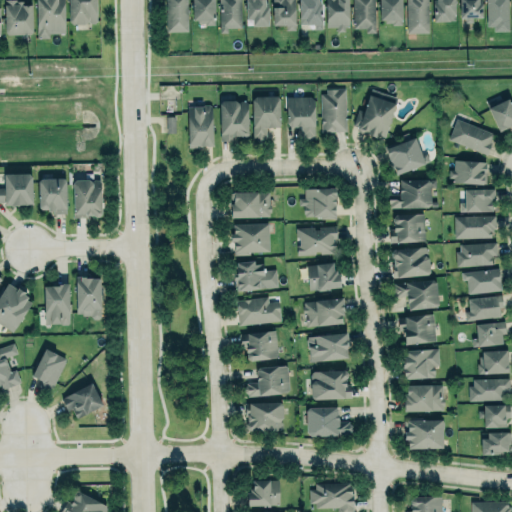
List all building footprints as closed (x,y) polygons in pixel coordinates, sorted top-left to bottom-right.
[(4,0),(4,31),(7,33),(20,33),(20,39),(29,39),(29,33),(32,30),(32,3),(24,3),(24,0),(4,0)] [(35,0),(37,37),(49,37),(49,32),(64,32),(63,0),(35,0)] [(66,0),(96,0),(97,20),(94,23),(72,24),(68,22),(66,0)] [(186,0),(164,0),(165,32),(187,31),(186,0)] [(190,0),(191,23),(214,23),(213,0),(190,0)] [(218,0),(219,32),(227,31),(227,27),(241,27),(241,0),(218,0)] [(246,0),(247,25),(267,25),(266,0),(246,0)] [(271,0),(272,24),(284,24),(284,29),(294,29),(293,0),(271,0)] [(298,0),(319,0),(320,23),(298,23),(298,0)] [(325,0),(325,26),(336,26),(336,30),(347,30),(347,0),(325,0)] [(352,0),(353,27),(366,27),(366,31),(375,31),(374,0),(352,0)] [(377,0),(402,0),(402,25),(391,25),(391,23),(383,23),(383,20),(378,20),(377,0)] [(427,0),(428,32),(407,32),(406,0),(427,0)] [(454,0),(455,19),(449,19),(448,20),(433,21),(432,0),(454,0)] [(458,0),(459,17),(481,17),(480,0),(458,0)] [(485,0),(486,25),(493,25),(494,30),(508,30),(507,0),(485,0)] [(345,129),(345,87),(326,88),(326,93),(320,93),(321,130),(345,129)] [(369,93),(395,102),(384,136),(375,133),(374,136),(367,133),(368,130),(357,127),(369,93)] [(251,94),(279,94),(279,126),(264,126),(264,137),(252,137),(251,94)] [(286,96),(309,95),(313,99),(314,124),(314,131),(312,131),(311,137),(309,138),(306,139),(304,137),(301,137),(300,125),(289,126),(286,123),(286,96)] [(487,106),(497,130),(511,124),(511,104),(510,105),(507,98),(487,106)] [(218,100),(219,140),(234,140),(234,136),(247,136),(246,100),(218,100)] [(187,106),(187,143),(188,143),(188,146),(201,146),(201,145),(212,145),(211,105),(210,105),(209,104),(204,104),(202,105),(187,105),(187,106)] [(485,154),(493,133),(455,118),(447,139),(485,154)] [(383,146),(414,135),(421,154),(427,152),(431,162),(394,176),(383,146)] [(453,158),(453,168),(448,168),(448,176),(452,176),(452,181),(482,184),(482,182),(485,182),(486,172),(485,172),(485,161),(453,158)] [(0,187),(3,187),(3,172),(31,171),(32,204),(3,205),(3,200),(0,200),(0,187)] [(52,213),(65,212),(65,179),(62,177),(40,178),(37,181),(38,206),(41,208),(47,208),(47,210),(52,209),(52,213)] [(387,207),(430,206),(429,178),(398,179),(398,193),(387,194),(387,207)] [(100,217),(100,179),(71,179),(72,217),(100,217)] [(493,187),(463,188),(464,211),(494,210),(493,187)] [(296,195),(302,195),(302,189),(332,188),(332,213),(302,213),(302,206),(296,206),(296,195)] [(269,215),(269,211),(270,211),(270,203),(269,203),(268,190),(233,191),(233,192),(229,192),(230,217),(269,215)] [(391,217),(394,212),(423,210),(425,240),(387,242),(387,227),(391,226),(391,217)] [(452,215),(495,213),(496,228),(492,228),(492,230),(489,231),(489,237),(453,238),(452,215)] [(232,223),(233,232),(229,232),(230,240),(233,240),(233,251),(234,251),(235,253),(249,253),(249,250),(267,249),(267,223),(232,223)] [(294,226),(336,224),(338,253),(296,255),(294,226)] [(459,243),(477,242),(495,241),(496,255),(491,255),(491,263),(455,265),(455,250),(459,250),(459,243)] [(428,274),(426,246),(390,248),(391,276),(428,274)] [(236,261),(254,259),(254,263),(264,262),(264,269),(275,268),(276,286),(259,287),(238,290),(236,289),(235,279),(233,279),(233,273),(236,273),(235,266),(237,265),(236,261)] [(304,263),(333,260),(334,270),(339,272),(340,287),(307,290),(304,263)] [(459,269),(499,265),(502,290),(467,294),(465,280),(460,280),(459,269)] [(75,277),(75,316),(99,315),(99,276),(75,277)] [(407,309),(437,305),(434,277),(392,283),(394,296),(405,295),(407,309)] [(0,323),(0,291),(6,282),(17,289),(17,287),(24,291),(22,293),(27,296),(26,298),(31,302),(12,331),(0,323)] [(43,285),(69,285),(69,323),(43,323),(43,285)] [(467,297),(501,292),(503,306),(499,307),(500,314),(465,319),(464,311),(469,310),(467,297)] [(235,299),(238,325),(282,320),(279,300),(268,301),(267,296),(235,299)] [(302,300),(342,296),(343,309),(342,309),(343,314),(340,314),(341,322),(317,324),(316,324),(306,325),(305,314),(302,315),(301,305),(303,305),(302,300)] [(396,317),(432,312),(435,340),(404,343),(402,328),(398,328),(396,317)] [(473,323),(475,337),(470,338),(471,346),(501,343),(500,334),(505,333),(503,320),(473,323)] [(245,361),(278,356),(273,328),(241,334),(245,361)] [(307,336),(309,360),(346,356),(345,343),(347,341),(346,332),(307,336)] [(0,344),(0,390),(21,382),(15,366),(10,368),(7,358),(18,354),(13,340),(0,344)] [(44,347),(65,357),(63,361),(64,361),(52,387),(50,387),(49,389),(45,387),(44,386),(43,387),(38,385),(40,380),(31,375),(44,347)] [(480,350),(506,348),(506,349),(507,349),(508,367),(506,367),(507,371),(482,372),(477,372),(476,362),(478,362),(478,355),(481,355),(480,350)] [(403,377),(403,367),(400,367),(400,356),(404,356),(404,350),(435,349),(435,362),(431,362),(432,376),(403,377)] [(247,395),(286,392),(289,388),(287,366),(284,363),(258,366),(255,369),(257,381),(246,382),(246,385),(244,387),(244,391),(247,393),(247,395)] [(343,369),(312,370),(310,373),(310,396),(313,398),(351,397),(350,390),(342,390),(343,389),(343,385),(346,385),(345,378),(343,378),(346,376),(346,372),(343,369)] [(507,378),(468,378),(469,399),(507,399),(507,378)] [(101,406),(92,383),(60,396),(65,410),(71,408),(75,417),(101,406)] [(405,384),(405,392),(402,393),(402,410),(441,410),(441,384),(405,384)] [(244,402),(245,430),(281,429),(281,401),(244,402)] [(482,426),(504,426),(504,418),(509,418),(509,404),(482,404),(482,426)] [(304,409),(308,406),(334,405),(338,408),(338,419),(352,418),(352,435),(310,436),(305,433),(304,409)] [(441,447),(441,419),(405,419),(405,447),(441,447)] [(486,431),(486,437),(480,437),(480,453),(502,453),(502,450),(506,450),(506,442),(509,442),(509,431),(486,431)] [(278,479),(251,479),(251,488),(246,488),(246,505),(278,505),(278,479)] [(308,502),(308,487),(314,487),(314,482),(349,481),(349,485),(351,485),(352,511),(337,511),(337,506),(315,506),(315,502),(308,502)] [(60,511),(66,500),(70,502),(73,497),(72,494),(74,491),(77,490),(105,505),(106,508),(104,511),(60,511)] [(405,510),(405,511),(441,511),(441,494),(413,495),(409,498),(409,503),(412,505),(409,505),(409,509),(405,510)] [(470,501),(470,511),(511,511),(511,509),(510,509),(510,505),(507,505),(507,500),(470,501)]
